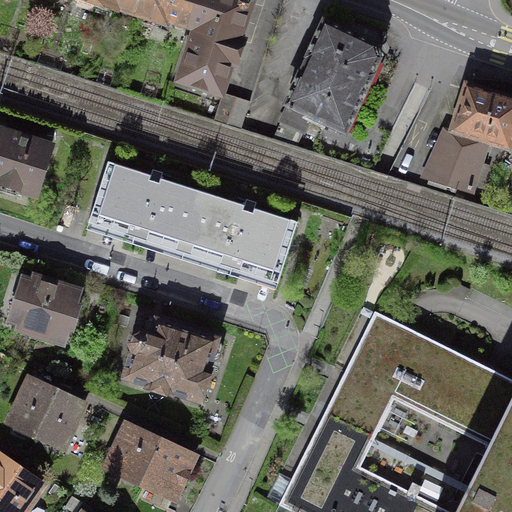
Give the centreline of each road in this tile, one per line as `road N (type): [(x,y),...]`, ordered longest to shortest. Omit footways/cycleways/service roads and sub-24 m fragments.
road 1 (residential): [(0,228),(272,316),(283,346)]
road 2 (residential): [(214,503),(283,346)]
